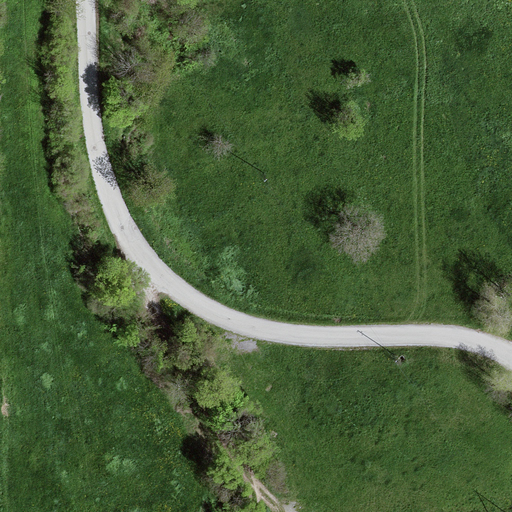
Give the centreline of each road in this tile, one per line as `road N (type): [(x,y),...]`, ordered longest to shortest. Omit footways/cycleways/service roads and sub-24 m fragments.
road 1 (unclassified): [(80,0),(83,100),(107,200),(147,267),(231,320),(294,334),(456,337),(511,358)]
road 2 (track): [(277,511),(212,429),(168,350),(143,300),(125,230)]
